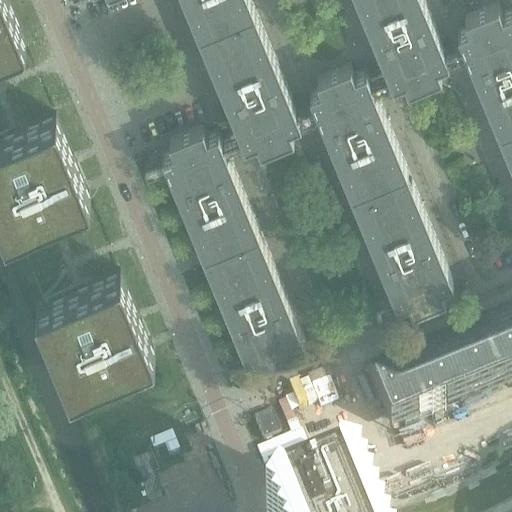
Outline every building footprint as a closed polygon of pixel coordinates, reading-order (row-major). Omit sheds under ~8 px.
[(0,0),(0,50),(26,40),(9,0),(0,0)] [(185,0),(199,33),(245,144),(257,139),(261,149),(278,142),(294,135),(290,125),(301,121),(251,0),(185,0)] [(358,0),(393,83),(404,78),(408,88),(425,81),(442,74),(438,64),(449,60),(424,0),(358,0)] [(469,25),(458,30),(511,161),(511,7),(502,11),(498,2),(482,8),(465,15),(469,25)] [(334,69),(317,76),(321,86),(310,91),(397,303),(409,298),(413,308),(430,301),(446,294),(442,284),(453,280),(408,170),(366,68),(354,72),(350,63),(334,69)] [(0,135),(0,216),(6,231),(49,213),(91,196),(87,188),(75,158),(56,112),(13,130),(0,135)] [(295,346),(306,341),(218,129),(207,134),(203,124),(186,131),(169,138),(173,147),(162,152),(205,258),(250,364),(261,359),(265,369),(282,362),(299,355),(295,346)] [(78,286),(36,304),(71,388),(155,353),(152,344),(140,316),(120,269),(78,286)] [(511,299),(368,358),(360,361),(385,421),(391,435),(398,432),(511,384),(511,299)] [(272,413),(254,420),(263,442),(281,435),(272,413)] [(390,511),(386,503),(364,511),(390,511)]
